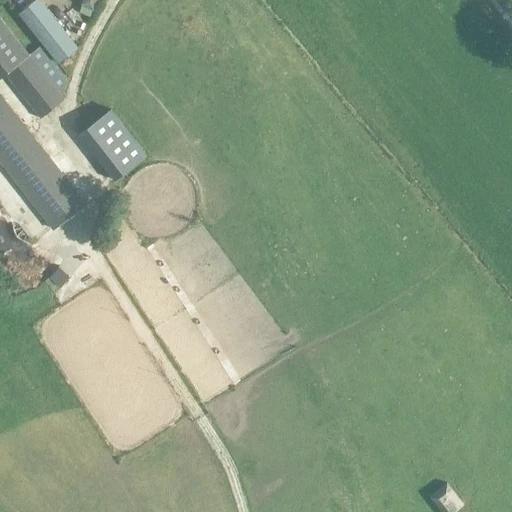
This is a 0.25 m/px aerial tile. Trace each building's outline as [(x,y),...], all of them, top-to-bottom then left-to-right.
[(45,25),(24,0),(6,0),(34,34),(58,65),(75,51),(50,21),(45,25)] [(97,0),(82,0),(80,5),(93,10),(97,0)] [(67,81),(39,46),(29,54),(0,15),(0,161),(52,228),(84,203),(0,95),(0,80),(7,75),(40,118),(64,99),(57,90),(67,81)] [(114,181),(146,155),(109,109),(77,134),(114,181)] [(30,253),(47,244),(41,234),(24,243),(30,253)] [(24,256),(0,271),(0,287),(11,304),(42,284),(24,256)] [(431,494),(444,511),(452,511),(462,504),(446,483),(431,494)]
